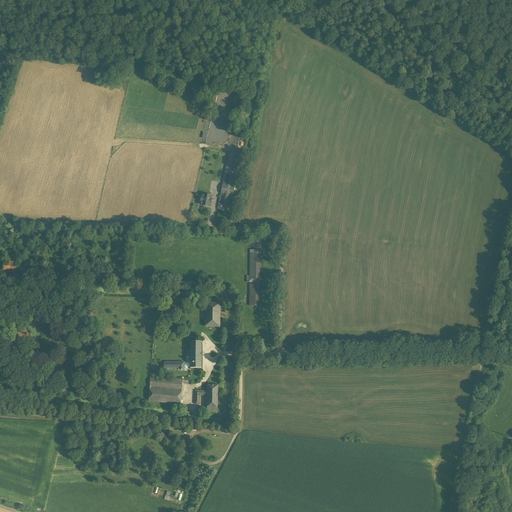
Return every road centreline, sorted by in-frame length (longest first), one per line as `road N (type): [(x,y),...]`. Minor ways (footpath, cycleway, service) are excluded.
road 1 (unclassified): [(0,222),(271,229),(283,240),(280,353)]
road 2 (track): [(273,0),(229,229)]
road 3 (track): [(280,353),(482,352)]
road 4 (track): [(100,419),(69,442),(78,470),(92,479),(171,480),(185,457)]
road 5 (track): [(482,352),(457,511)]
